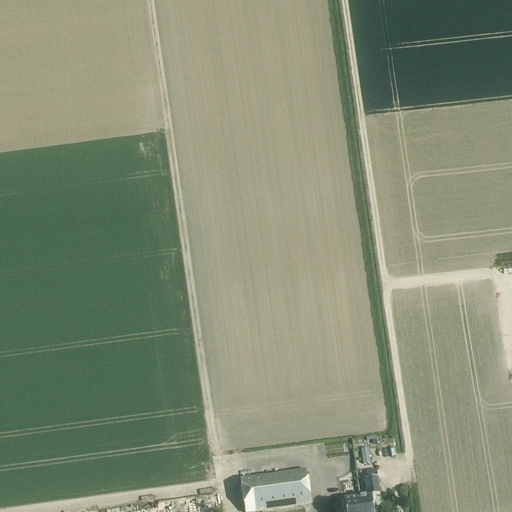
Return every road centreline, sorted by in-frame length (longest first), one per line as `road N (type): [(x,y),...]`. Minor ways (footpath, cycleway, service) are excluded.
road 1 (track): [(227,511),(150,0)]
road 2 (track): [(393,471),(408,457),(344,0)]
